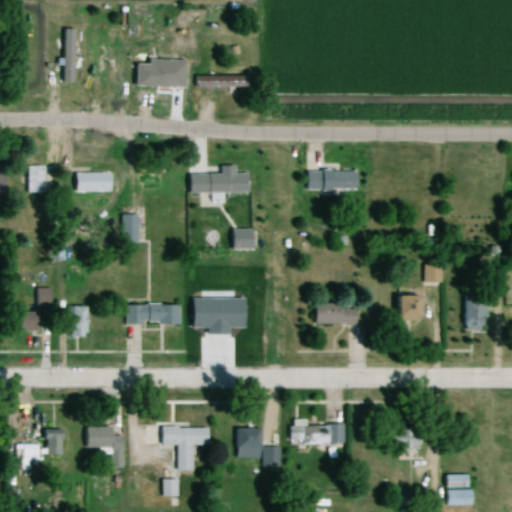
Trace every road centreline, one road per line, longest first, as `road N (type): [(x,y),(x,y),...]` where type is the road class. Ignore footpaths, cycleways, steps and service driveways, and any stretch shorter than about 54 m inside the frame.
road 1 (residential): [(511,132),(0,124)]
road 2 (residential): [(0,380),(511,381)]
